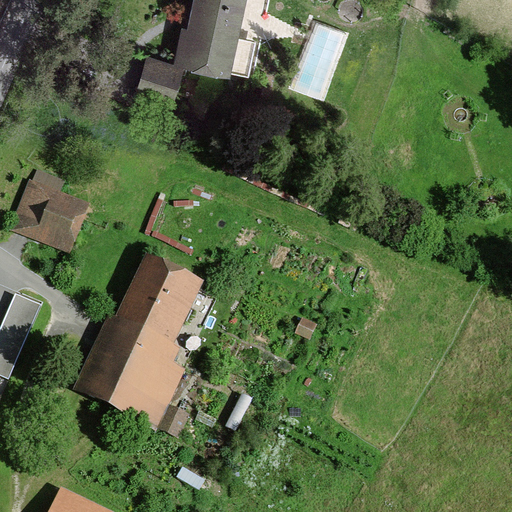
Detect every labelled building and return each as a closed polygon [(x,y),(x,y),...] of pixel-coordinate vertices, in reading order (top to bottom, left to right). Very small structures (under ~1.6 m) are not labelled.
[(199,15),(189,61),(188,64),(223,71),(237,0),(195,0),(193,13),(199,15)] [(134,91),(168,101),(178,68),(145,58),(134,91)] [(10,231),(65,253),(84,208),(28,185),(10,231)] [(147,266),(86,396),(174,438),(185,417),(162,406),(179,370),(156,360),(191,287),(147,266)] [(304,338),(309,327),(300,323),(295,334),(304,338)] [(94,511),(62,497),(55,511),(94,511)]
